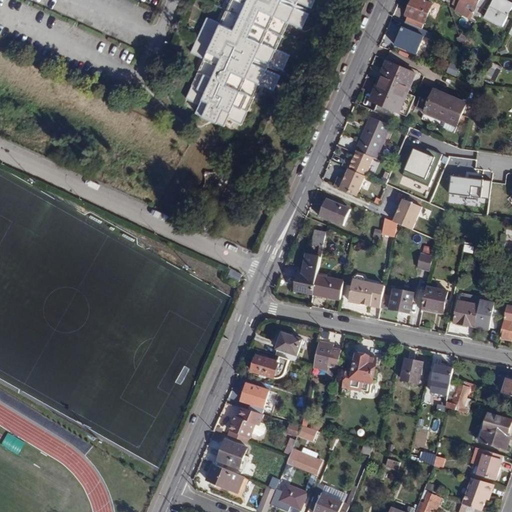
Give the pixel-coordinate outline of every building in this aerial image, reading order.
[(230,0),(220,23),(207,17),(192,51),(204,57),(186,98),(200,104),(197,112),(225,124),(228,117),(242,123),(260,83),(273,89),(280,76),(266,69),(270,62),(283,68),(289,55),(274,48),(287,20),(302,27),(308,14),(294,7),(298,0),(311,7),(314,0),(230,0)] [(345,19),(350,0),(326,0),(324,8),(326,8),(325,13),(345,19)] [(410,17),(407,23),(422,29),(432,5),(420,0),(413,0),(407,16),(410,17)] [(455,12),(476,22),(482,8),(486,0),(455,0),(453,5),(457,7),(455,12)] [(486,0),(482,8),(489,11),(485,18),(503,27),(511,8),(511,4),(503,0),(486,0)] [(407,23),(405,22),(396,46),(416,55),(426,31),(422,29),(407,23)] [(387,62),(379,83),(407,95),(415,74),(387,62)] [(449,63),(447,73),(457,76),(459,66),(449,63)] [(492,63),(485,77),(495,82),(502,68),(492,63)] [(407,95),(379,83),(371,101),(399,113),(407,95)] [(466,103),(426,86),(416,109),(457,126),(466,103)] [(357,151),(358,151),(374,158),(377,159),(391,125),(371,117),(357,151)] [(435,159),(414,150),(406,171),(426,180),(435,159)] [(374,158),(358,151),(357,154),(358,155),(357,157),(356,157),(350,170),(366,177),(374,158)] [(350,170),(349,170),(346,177),(344,180),(342,179),(339,177),(335,187),(357,197),(366,177),(350,170)] [(455,212),(479,215),(479,208),(508,212),(510,198),(480,195),(479,205),(473,205),(475,185),(459,183),(459,184),(451,183),(449,195),(457,196),(455,212)] [(422,201),(410,196),(408,201),(420,206),(422,201)] [(394,222),(398,224),(413,230),(423,207),(420,206),(408,201),(405,199),(401,208),(399,214),(397,214),(394,222)] [(343,225),(350,209),(327,200),(321,216),(343,225)] [(202,228),(209,232),(213,222),(206,219),(202,228)] [(384,234),(395,237),(398,224),(394,222),(386,219),(384,234)] [(324,247),(326,233),(315,231),(312,244),(324,247)] [(296,291),(314,294),(318,275),(321,257),(308,254),(304,272),(301,272),(296,291)] [(431,271),(434,257),(421,254),(418,269),(431,271)] [(237,282),(241,275),(231,270),(227,277),(237,282)] [(318,275),(314,294),(341,300),(345,281),(318,275)] [(384,293),(385,286),(381,285),(364,282),(364,279),(363,277),(357,275),(355,277),(355,280),(354,280),(349,302),(364,305),(365,302),(368,303),(368,305),(371,306),(372,301),(382,303),(384,293)] [(428,287),(423,309),(443,313),(448,292),(428,287)] [(394,289),(393,295),(390,309),(389,311),(411,316),(416,294),(394,289)] [(390,309),(393,295),(384,293),(382,303),(381,307),(390,309)] [(480,305),(475,327),(490,330),(490,328),(497,329),(500,312),(494,310),(495,303),(481,300),(480,305)] [(455,323),(475,327),(480,305),(460,301),(455,323)] [(511,306),(508,305),(502,338),(511,340),(511,306)] [(283,334),(277,354),(297,360),(302,340),(283,334)] [(319,342),(314,367),(328,370),(328,366),(339,368),(342,351),(332,349),(333,346),(319,342)] [(408,359),(420,361),(422,351),(410,349),(408,359)] [(274,378),(279,363),(258,356),(253,372),(274,378)] [(373,382),(377,360),(358,356),(353,378),(373,382)] [(419,383),(424,364),(407,360),(403,380),(419,383)] [(451,383),(454,369),(438,366),(435,380),(451,383)] [(476,385),(464,382),(463,385),(458,384),(457,385),(455,394),(468,398),(471,389),(474,390),(476,385)] [(264,408),(269,392),(249,385),(244,401),(253,404),(251,409),(263,413),(264,408)] [(466,407),(468,398),(455,394),(452,403),(447,402),(446,408),(467,414),(469,408),(466,407)] [(238,415),(229,435),(250,443),(254,434),(265,439),(269,437),(272,431),(269,427),(263,423),(267,414),(263,413),(251,409),(246,408),(241,417),(238,415)] [(488,420),(511,426),(511,422),(511,420),(489,415),(488,420)] [(508,437),(511,426),(488,420),(482,441),(508,448),(511,438),(508,437)] [(311,439),(314,432),(306,429),(304,436),(311,439)] [(240,469),(247,448),(227,441),(220,461),(240,469)] [(487,450),(477,447),(472,463),(480,465),(478,474),(496,479),(501,461),(485,456),(487,450)] [(437,457),(435,466),(443,468),(445,459),(437,457)] [(297,466),(318,474),(322,462),(316,460),(314,463),(300,458),(297,466)] [(398,470),(400,464),(388,460),(386,466),(398,470)] [(246,477),(215,464),(208,480),(239,494),(246,477)] [(494,485),(473,478),(464,504),(482,511),(487,498),(489,499),(494,485)] [(303,509),(309,511),(317,491),(311,488),(309,493),(287,485),(281,501),(303,510),(303,509)] [(259,511),(261,511),(267,511),(276,490),(268,487),(259,511)] [(432,493),(425,490),(417,510),(416,511),(431,511),(433,508),(437,510),(442,496),(432,493)] [(348,511),(351,505),(323,494),(315,511),(348,511)] [(482,511),(464,504),(459,502),(456,509),(463,511),(483,511),(484,511),(482,511)]
